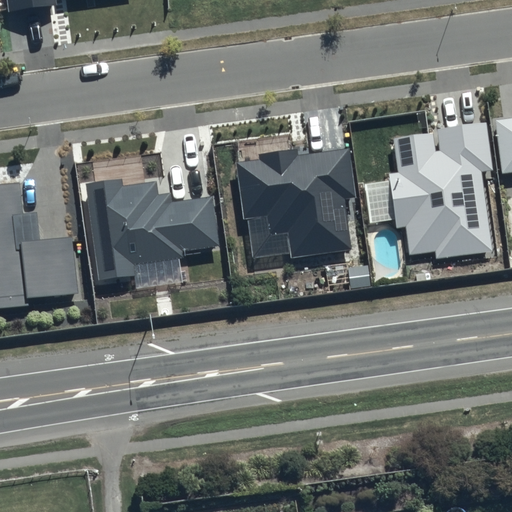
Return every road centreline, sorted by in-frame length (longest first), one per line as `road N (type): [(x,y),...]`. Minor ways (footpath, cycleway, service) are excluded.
road 1 (residential): [(511,35),(0,106)]
road 2 (secondary): [(0,400),(511,331)]
